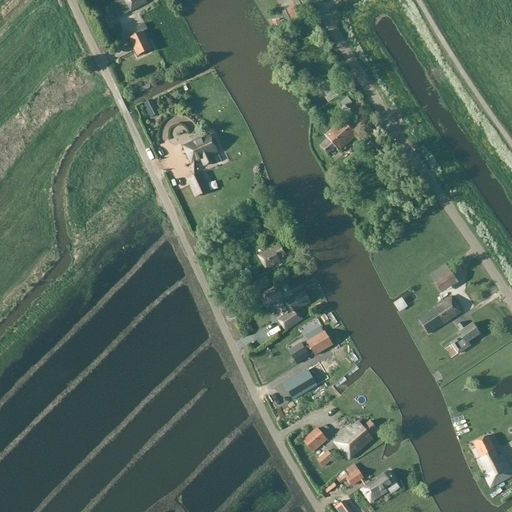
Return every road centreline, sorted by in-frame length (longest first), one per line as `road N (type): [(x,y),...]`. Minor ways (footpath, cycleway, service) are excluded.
road 1 (unclassified): [(319,511),(256,399),(70,0)]
road 2 (tertiary): [(511,303),(317,0)]
